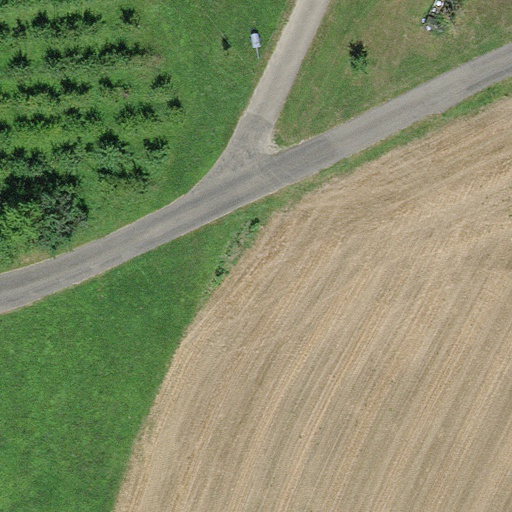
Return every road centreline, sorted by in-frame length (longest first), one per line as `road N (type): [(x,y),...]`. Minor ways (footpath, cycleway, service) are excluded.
road 1 (track): [(0,300),(88,270),(225,194),(511,59)]
road 2 (track): [(225,194),(313,0)]
